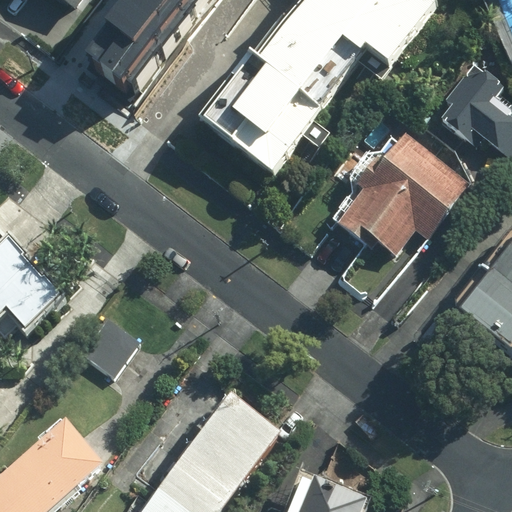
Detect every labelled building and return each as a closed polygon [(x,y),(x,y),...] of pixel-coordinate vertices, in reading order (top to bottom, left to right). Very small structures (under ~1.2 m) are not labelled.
[(90,0),(66,0),(82,11),(90,0)] [(94,57),(89,65),(138,98),(203,0),(116,0),(83,50),(94,57)] [(448,5),(441,0),(313,0),(216,125),(281,175),(378,51),(399,68),(448,5)] [(507,92),(479,69),(450,103),(460,111),(449,124),(479,148),(487,138),(511,159),(511,112),(499,102),(507,92)] [(365,188),(371,192),(350,224),(398,260),(420,232),(433,242),(475,185),(413,139),(391,168),(384,163),(365,188)] [(19,243),(0,259),(0,330),(16,315),(36,336),(74,300),(19,243)] [(511,261),(469,313),(511,349),(511,261)] [(230,511),(287,439),(239,401),(152,511),(230,511)] [(63,511),(114,469),(79,428),(0,496),(0,511),(63,511)] [(307,511),(372,511),(375,505),(317,485),(307,511)]
